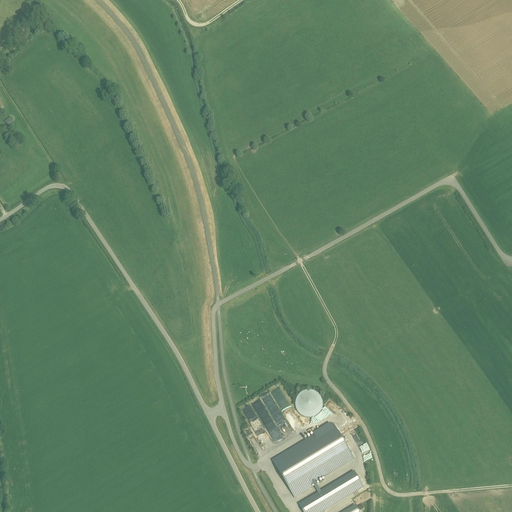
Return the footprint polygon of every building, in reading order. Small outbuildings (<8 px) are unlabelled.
[(278,384),(269,390),(276,401),(285,395),(278,384)] [(295,403),(295,406),(296,409),(297,411),(299,413),(301,415),(303,417),(306,418),(309,418),(312,418),(315,417),(317,415),(319,414),(321,411),(322,409),(323,406),(323,403),(322,400),(321,398),(319,395),(317,393),(315,392),(312,391),(309,391),(306,391),(303,392),(301,393),(299,395),(297,397),(296,400),(295,403)] [(251,401),(256,410),(264,406),(259,396),(251,401)] [(254,424),(258,429),(262,425),(259,421),(254,424)] [(334,425),(273,461),(293,495),(295,498),(312,488),(310,485),(354,458),(334,425)] [(245,430),(249,434),(254,430),(250,426),(245,430)] [(354,472),(299,505),(303,511),(321,511),(363,487),(354,472)]
